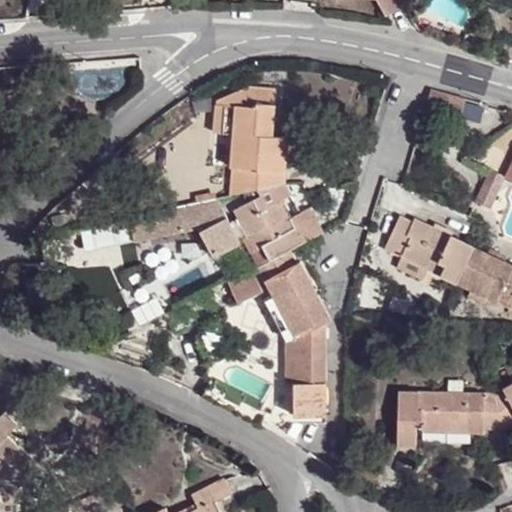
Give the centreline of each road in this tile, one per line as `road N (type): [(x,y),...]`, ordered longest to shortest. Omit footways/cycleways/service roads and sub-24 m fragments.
road 1 (residential): [(17,213),(64,161),(198,61),(276,34)]
road 2 (residential): [(276,447),(176,391),(1,334)]
road 3 (residential): [(276,34),(210,30),(0,49)]
road 4 (residential): [(511,87),(413,57),(276,34)]
